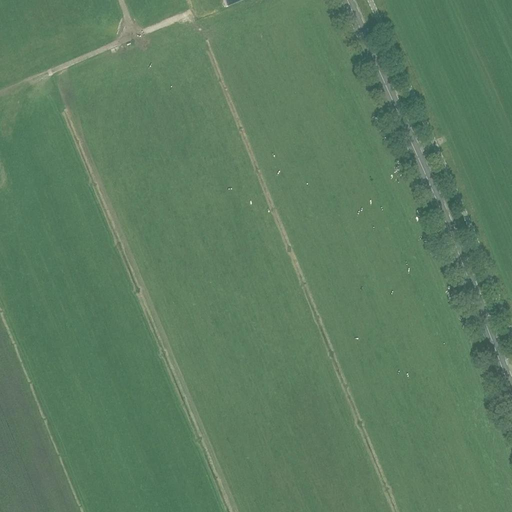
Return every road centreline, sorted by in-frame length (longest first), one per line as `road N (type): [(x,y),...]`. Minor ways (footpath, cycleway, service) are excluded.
road 1 (secondary): [(511,394),(346,0)]
road 2 (track): [(51,71),(190,13)]
